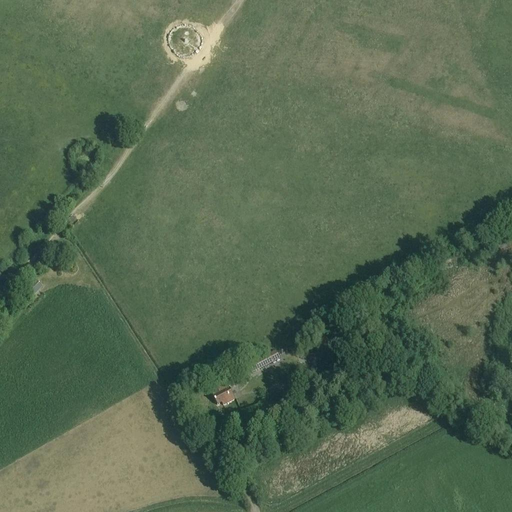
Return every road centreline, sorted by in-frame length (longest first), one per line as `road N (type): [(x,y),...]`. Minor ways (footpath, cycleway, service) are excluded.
road 1 (track): [(0,297),(96,190),(240,0)]
road 2 (track): [(267,511),(440,420)]
